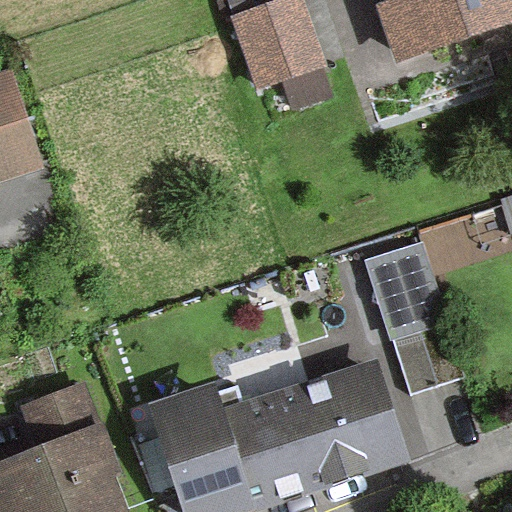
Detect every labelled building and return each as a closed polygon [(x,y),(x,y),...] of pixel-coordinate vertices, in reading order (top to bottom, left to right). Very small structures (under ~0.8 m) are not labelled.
[(293,0),(232,21),(256,90),(317,68),(293,0)] [(397,58),(511,18),(511,10),(508,0),(391,0),(394,9),(382,13),(397,58)] [(0,177),(34,166),(6,80),(0,82),(0,177)] [(387,341),(442,323),(417,247),(362,265),(387,341)] [(442,323),(387,341),(405,398),(461,381),(442,323)] [(219,444),(165,462),(181,511),(207,511),(237,502),(239,507),(266,498),(267,499),(393,458),(366,376),(286,402),(274,366),(219,384),(215,369),(179,381),(189,412),(207,406),(219,444)] [(109,476),(75,389),(22,410),(41,457),(0,473),(0,511),(112,511),(100,480),(109,476)]
